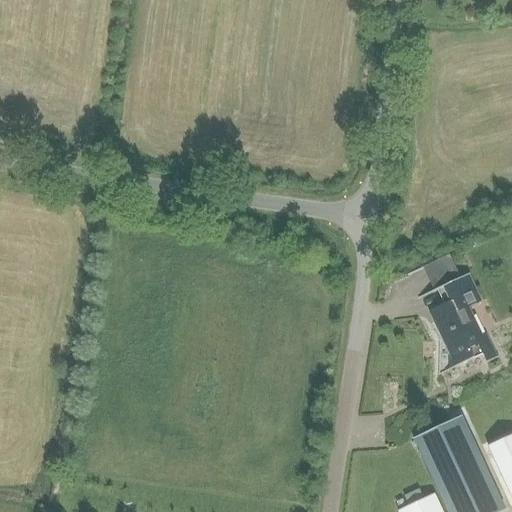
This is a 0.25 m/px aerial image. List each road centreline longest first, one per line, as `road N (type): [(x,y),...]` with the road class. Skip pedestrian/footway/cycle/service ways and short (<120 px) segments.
road 1 (unclassified): [(371,218),(0,164)]
road 2 (unclassified): [(330,511),(371,218)]
road 3 (unclassified): [(371,218),(399,0)]
